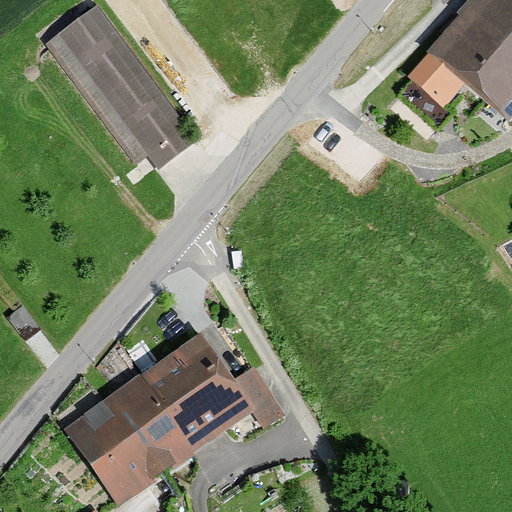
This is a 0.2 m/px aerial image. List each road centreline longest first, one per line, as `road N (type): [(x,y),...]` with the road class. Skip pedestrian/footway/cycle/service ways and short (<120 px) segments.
road 1 (tertiary): [(187,224),(382,0)]
road 2 (tertiary): [(0,445),(187,224)]
road 3 (residential): [(187,224),(310,429)]
